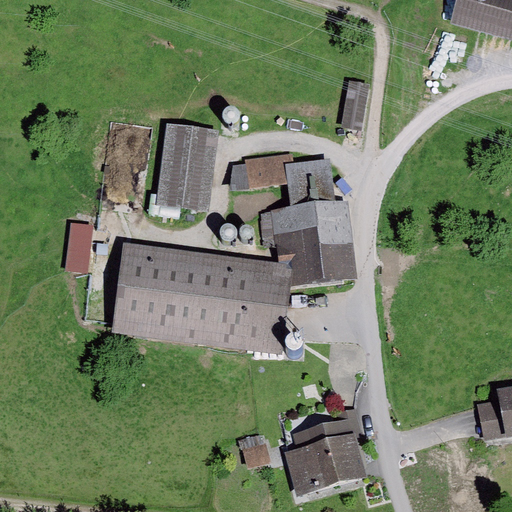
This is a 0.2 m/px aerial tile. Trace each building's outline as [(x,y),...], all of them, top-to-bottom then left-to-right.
[(511,0),(457,0),(451,24),(511,41),(511,0)] [(370,86),(349,82),(341,127),(362,131),(370,86)] [(223,119),(224,121),(226,123),(229,124),(231,125),(234,125),(237,123),(239,121),(240,119),(240,116),(239,113),(238,110),(235,109),(233,108),(230,108),(227,109),(225,111),(223,113),(223,116),(223,119)] [(219,132),(167,126),(156,206),(209,212),(219,132)] [(291,208),(270,211),(279,265),(286,266),(292,271),(290,288),(356,283),(349,203),(334,205),(330,161),(286,165),(291,208)] [(94,226),(72,224),(66,272),(88,274),(94,226)] [(237,236),(238,233),(237,230),(235,228),(233,226),(230,225),(227,225),(225,226),(222,228),(221,230),(220,233),(220,236),(221,239),(223,241),(226,242),(229,243),(232,242),(234,241),(236,239),(237,236)] [(241,230),(240,232),(240,234),(241,237),(242,239),(244,240),(246,241),(249,241),(251,240),(253,238),(254,236),(254,234),(254,232),(253,230),(252,228),(250,227),(247,226),(245,227),(243,228),(241,230)] [(279,265),(123,244),(113,335),(282,356),(290,288),(292,271),(286,266),(279,265)] [(290,336),(288,338),(286,340),(286,343),(286,346),(287,348),(289,350),(292,352),(295,352),(297,352),(300,350),(302,348),(303,345),(303,342),(302,340),(300,337),(298,336),(295,335),(293,335),(290,336)] [(511,387),(497,390),(499,401),(477,405),(484,443),(511,437),(511,387)] [(297,450),(284,453),(295,496),(367,478),(357,439),(363,437),(356,410),(337,415),(339,422),(293,434),(297,450)] [(266,444),(243,450),(247,469),(271,464),(266,444)]
